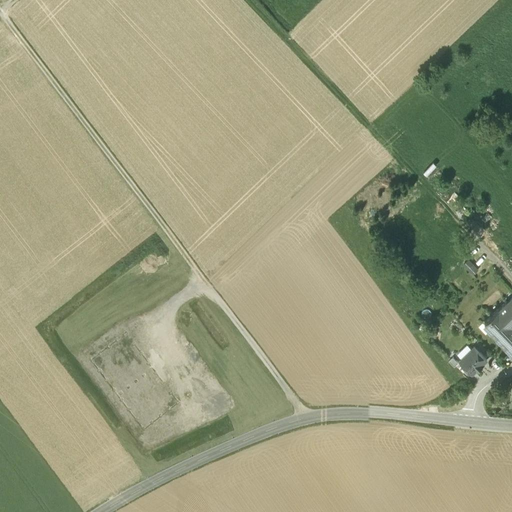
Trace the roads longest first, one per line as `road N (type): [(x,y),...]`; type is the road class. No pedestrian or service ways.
road 1 (track): [(0,15),(303,417)]
road 2 (secondary): [(103,511),(194,462),(303,417),(471,425)]
